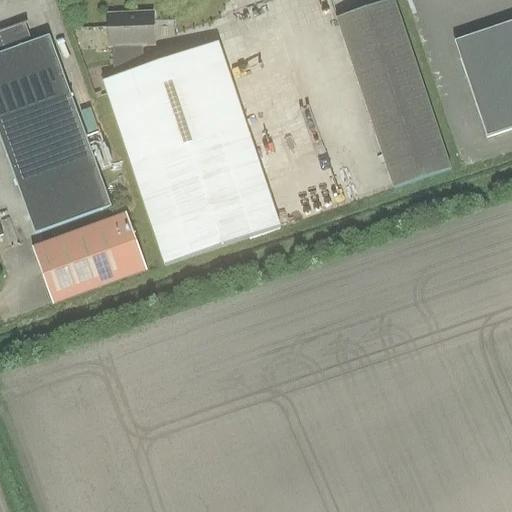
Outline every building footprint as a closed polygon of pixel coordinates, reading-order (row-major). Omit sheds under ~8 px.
[(451,170),(393,0),(391,0),(336,18),(393,190),(451,170)] [(115,79),(144,69),(143,47),(155,47),(154,14),(109,16),(110,49),(113,48),(115,79)] [(0,138),(35,236),(112,208),(50,37),(32,43),(26,25),(28,24),(28,23),(0,32),(0,138)] [(488,139),(511,130),(511,23),(455,43),(488,139)] [(219,44),(144,69),(115,79),(104,82),(166,267),(280,229),(219,44)] [(148,272),(127,214),(33,249),(54,306),(148,272)]
